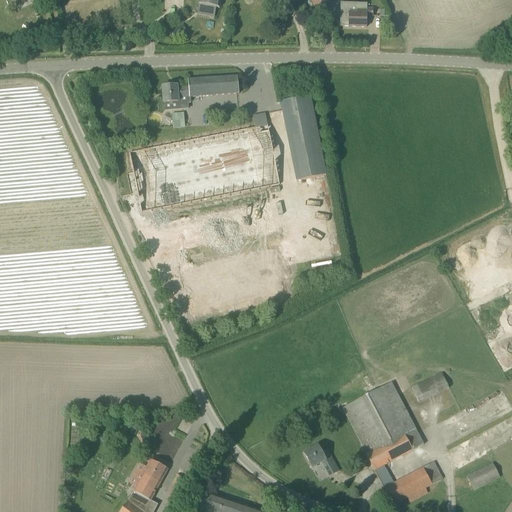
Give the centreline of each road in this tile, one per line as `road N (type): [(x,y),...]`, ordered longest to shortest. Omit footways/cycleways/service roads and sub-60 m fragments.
road 1 (unclassified): [(326,511),(267,480),(197,400),(47,69)]
road 2 (unclassified): [(47,69),(311,59),(511,67)]
